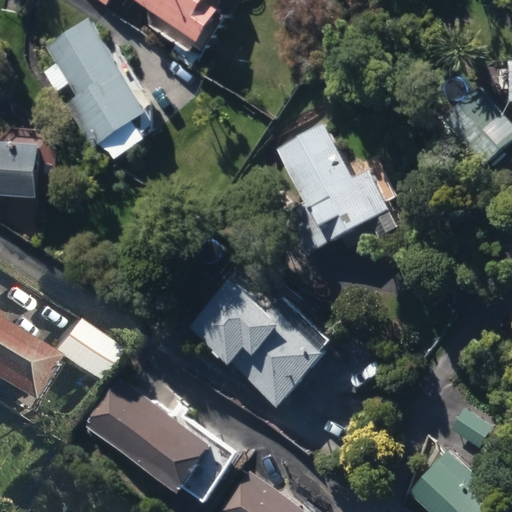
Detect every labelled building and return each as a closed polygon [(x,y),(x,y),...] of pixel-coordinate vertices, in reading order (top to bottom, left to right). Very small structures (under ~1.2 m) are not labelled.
[(113,0),(135,0),(200,47),(221,17),(206,7),(211,0),(97,0),(108,7),(113,0)] [(113,143),(124,162),(148,148),(135,126),(149,118),(92,23),(51,49),(61,67),(47,75),(59,96),(74,88),(82,101),(71,107),(98,152),(113,143)] [(180,62),(194,70),(199,62),(185,53),(180,62)] [(290,75),(300,83),(308,73),(298,65),(290,75)] [(511,66),(511,70),(498,70),(499,101),(511,100),(511,66)] [(444,124),(486,171),(511,147),(511,125),(481,91),(444,124)] [(224,116),(241,138),(255,127),(238,105),(224,116)] [(289,215),(310,257),(372,226),(380,242),(405,229),(377,175),(356,185),(327,129),(281,152),(308,206),(289,215)] [(0,200),(38,205),(43,151),(0,147),(0,200)] [(476,242),(511,264),(511,215),(498,207),(476,242)] [(234,366),(281,409),(327,360),(275,313),(269,319),(232,285),(189,331),(231,370),(234,366)] [(47,350),(82,378),(106,347),(70,320),(47,350)] [(8,402),(21,411),(52,364),(41,356),(42,354),(0,326),(0,390),(11,398),(8,402)] [(78,394),(53,375),(31,404),(57,423),(78,394)] [(90,426),(181,489),(213,441),(122,378),(90,426)] [(453,429),(483,450),(497,430),(467,409),(453,429)] [(511,511),(511,506),(451,450),(412,492),(434,511),(511,511)] [(221,511),(312,511),(250,469),(221,511)]
